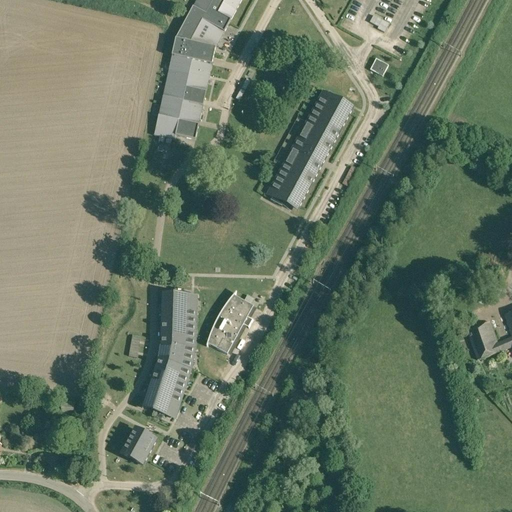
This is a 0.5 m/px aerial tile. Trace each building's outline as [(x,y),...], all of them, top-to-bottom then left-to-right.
[(197,0),(176,40),(154,136),(175,141),(176,136),(195,140),(199,125),(194,124),(195,120),(200,121),(212,65),(209,64),(211,58),(241,0),(197,0)] [(377,29),(384,33),(389,25),(373,16),(369,23),(378,28),(377,29)] [(408,41),(418,44),(419,39),(409,36),(408,41)] [(370,71),(375,73),(382,77),(388,66),(376,60),(375,62),(370,70),(370,71)] [(288,79),(285,77),(282,78),(280,81),(281,84),(283,86),(287,85),(289,82),(288,79)] [(328,155),(352,111),(338,103),(341,98),(329,92),(328,95),(325,93),(318,104),(322,106),(278,187),(275,185),(269,197),(272,199),(271,201),(282,207),(285,202),(299,210),(322,167),(319,165),(325,155),(328,155)] [(242,93),(240,102),(246,103),(249,95),(242,93)] [(365,291),(370,294),(373,288),(368,285),(365,291)] [(208,345),(227,355),(243,326),(249,329),(253,321),(248,318),(253,308),(250,306),(244,303),(232,296),(229,299),(224,305),(220,311),(217,317),(214,323),(211,332),(208,338),(206,347),(207,347),(208,345)] [(250,298),(247,297),(244,303),(250,306),(254,300),(250,298)] [(158,360),(142,407),(171,416),(186,369),(190,346),(191,298),(162,298),(160,347),(163,347),(161,358),(158,360)] [(467,332),(477,361),(500,353),(511,347),(511,312),(504,316),(511,337),(498,344),(490,322),(467,332)] [(139,348),(139,344),(140,341),(141,337),(132,336),(130,346),(139,348)] [(139,348),(130,346),(128,357),(137,358),(137,355),(138,352),(139,348)] [(307,385),(312,388),(312,386),(314,387),(320,377),(304,369),(303,371),(299,379),(308,384),(307,385)] [(463,386),(468,392),(474,388),(469,381),(463,386)] [(96,402),(102,407),(106,402),(100,397),(96,402)] [(61,402),(62,411),(74,411),(74,402),(61,402)] [(143,434),(134,429),(121,454),(144,466),(157,442),(148,437),(150,434),(144,431),(143,434)] [(174,439),(172,448),(181,450),(183,442),(174,439)]
